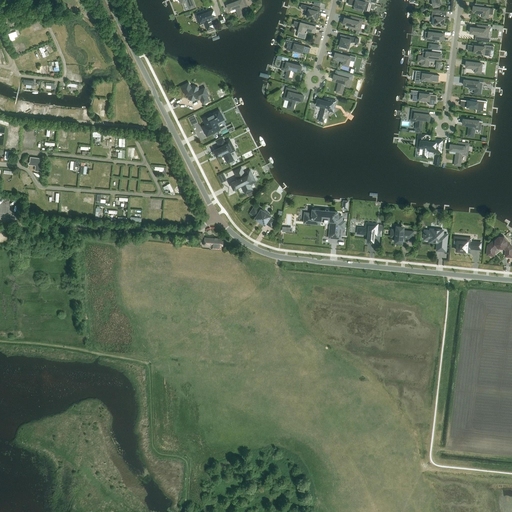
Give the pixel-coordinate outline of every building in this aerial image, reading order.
[(180,0),(182,3),(187,1),(190,9),(195,7),(192,0),(180,0)] [(233,0),(234,2),(228,5),(229,10),(236,7),(237,9),(237,10),(240,18),(245,16),(242,8),(247,6),(244,0),(232,0),(233,0)] [(376,3),(377,0),(359,0),(357,0),(349,0),(348,4),(355,6),(364,8),(363,10),(370,11),(372,2),(375,3),(376,3)] [(302,4),(301,8),(301,7),(308,12),(307,17),(315,19),(317,12),(319,12),(320,8),(312,6),(312,7),(302,4)] [(494,9),(483,7),(484,5),(481,5),(481,7),(474,6),(473,12),(481,13),(480,16),(488,17),(488,14),(493,15),(494,9)] [(433,9),(433,12),(440,13),(440,18),(435,17),(434,24),(443,25),(443,21),(444,18),(446,18),(447,11),(433,9)] [(207,10),(196,14),(200,24),(205,22),(208,29),(213,28),(210,20),(209,18),(215,15),(213,10),(207,13),(206,10),(207,10)] [(345,18),(343,23),(350,25),(350,27),(348,27),(360,30),(363,20),(351,17),(352,17),(352,20),(345,18)] [(312,22),(306,21),(302,20),(301,22),(294,21),(295,21),(294,25),(300,27),(299,31),(306,33),(307,30),(314,32),(316,26),(311,25),(312,22)] [(471,27),(470,33),(476,33),(475,36),(480,37),(480,40),(488,41),(489,38),(487,37),(489,27),(478,25),(478,28),(471,27)] [(16,31),(9,34),(11,41),(15,40),(14,38),(18,36),(16,31)] [(425,31),(425,32),(426,32),(425,39),(436,41),(436,38),(443,39),(444,34),(425,31)] [(341,34),(340,37),(342,38),(340,45),(338,44),(337,48),(347,51),(349,42),(358,42),(359,39),(341,34)] [(286,39),(286,40),(285,43),(288,44),(286,49),(293,51),(292,52),(293,52),(293,49),(302,52),(309,53),(310,48),(311,48),(301,45),(301,44),(302,44),(302,43),(286,39)] [(468,45),(469,45),(468,51),(474,52),(483,53),(483,55),(490,55),(491,50),(493,50),(493,46),(494,46),(473,43),(473,45),(468,45)] [(42,47),(39,48),(44,58),(49,55),(48,51),(45,53),(42,47)] [(435,53),(432,52),(427,52),(422,51),(424,52),(423,57),(419,56),(418,61),(422,62),(422,65),(428,66),(428,60),(433,61),(434,58),(441,59),(441,53),(440,53),(435,53)] [(348,65),(349,60),(354,61),(355,57),(356,57),(350,55),(350,56),(350,57),(336,53),(334,58),(342,60),(341,63),(348,65)] [(28,54),(17,58),(19,64),(30,60),(28,54)] [(283,61),(284,62),(282,69),(288,71),(286,78),(291,80),(293,72),(293,69),(300,71),(301,66),(283,61)] [(467,61),(466,67),(473,68),(473,71),(481,72),(482,63),(467,61)] [(43,66),(44,69),(41,69),(42,74),(50,73),(49,65),(43,66)] [(334,74),(333,80),(340,81),(339,84),(337,92),(342,93),(344,85),(349,87),(351,79),(353,75),(336,70),(335,75),(334,74)] [(422,83),(422,81),(422,79),(432,80),(438,81),(439,75),(439,76),(439,75),(429,74),(429,72),(414,70),(417,71),(415,80),(415,83),(422,83)] [(464,80),(464,85),(471,86),(470,89),(476,89),(475,93),(480,94),(481,90),(482,82),(483,82),(484,80),(473,78),(466,77),(466,80),(464,80)] [(209,101),(203,88),(200,90),(200,91),(198,90),(199,87),(193,86),(192,88),(190,88),(191,86),(189,83),(182,86),(184,92),(185,94),(190,96),(189,98),(194,99),(195,98),(196,98),(196,99),(198,99),(201,98),(203,104),(209,101)] [(295,99),(302,100),(304,95),(297,93),(297,91),(299,91),(287,88),(284,99),(290,100),(288,108),(294,109),(296,101),(295,101),(295,99)] [(435,101),(436,95),(437,95),(432,94),(432,93),(411,90),(412,90),(411,94),(414,94),(413,100),(419,101),(420,99),(429,100),(430,100),(429,104),(429,105),(434,105),(434,101),(435,101)] [(325,121),(328,110),(333,111),(336,101),(324,98),(326,99),(325,101),(318,99),(317,104),(324,106),(323,108),(320,120),(325,121)] [(461,100),(462,100),(461,106),(467,107),(476,108),(476,110),(483,110),(484,101),(487,101),(471,99),(471,101),(461,100)] [(430,114),(427,114),(428,111),(413,109),(412,112),(411,112),(412,113),(411,120),(417,121),(416,129),(421,130),(422,119),(429,120),(430,114)] [(217,123),(224,119),(221,114),(221,113),(220,111),(219,110),(212,114),(211,114),(209,115),(204,118),(204,119),(206,125),(207,128),(204,129),(207,135),(219,130),(216,123),(217,123)] [(464,119),(463,124),(469,125),(468,136),(473,136),(475,128),(480,129),(481,121),(482,122),(482,121),(464,119)] [(69,132),(69,128),(60,127),(59,138),(66,138),(66,132),(69,132)] [(419,137),(417,148),(423,149),(422,157),(427,158),(428,149),(438,151),(439,146),(435,146),(436,142),(430,142),(430,139),(426,138),(426,135),(419,134),(419,137)] [(221,148),(215,151),(217,155),(224,152),(225,154),(224,155),(228,162),(233,160),(229,152),(234,150),(229,140),(225,143),(223,140),(218,142),(221,148)] [(451,144),(450,150),(457,150),(455,161),(454,164),(455,164),(455,165),(460,165),(462,154),(467,155),(469,144),(457,142),(457,143),(458,143),(458,145),(451,144)] [(41,171),(43,158),(30,157),(30,163),(30,165),(36,165),(35,171),(41,171)] [(77,163),(80,164),(80,161),(71,160),(70,169),(76,170),(77,163)] [(234,189),(235,188),(242,185),(246,193),(252,190),(250,184),(252,183),(253,183),(256,181),(250,170),(244,173),(241,168),(235,171),(239,179),(236,181),(236,180),(235,181),(231,183),(234,189)] [(224,172),(217,175),(221,182),(227,180),(224,172)] [(30,176),(24,179),(27,185),(33,183),(30,176)] [(97,195),(97,201),(98,201),(97,204),(105,205),(106,202),(101,202),(102,195),(97,195)] [(256,216),(255,218),(259,220),(258,221),(259,221),(259,220),(261,222),(261,223),(262,222),(265,224),(266,223),(271,226),(275,221),(269,217),(270,216),(268,214),(269,213),(264,210),(263,211),(261,210),(260,211),(255,207),(251,213),(256,216)] [(304,215),(304,220),(305,220),(305,222),(313,223),(313,224),(318,224),(318,223),(320,224),(320,219),(324,220),(324,221),(328,222),(328,220),(330,220),(330,226),(331,226),(330,237),(340,238),(341,227),(344,228),(345,221),(342,221),(342,217),(337,216),(338,212),(329,211),(329,210),(325,210),(325,211),(319,210),(319,209),(315,209),(315,210),(313,210),(313,214),(305,213),(305,215),(304,215)] [(369,234),(368,241),(373,241),(374,234),(376,235),(376,236),(377,236),(378,224),(367,223),(366,229),(358,228),(358,233),(366,234),(369,234)] [(405,237),(405,238),(410,238),(411,232),(403,231),(403,228),(397,228),(396,230),(392,230),(391,236),(396,237),(395,240),(402,241),(403,237),(405,237)] [(425,231),(425,237),(430,238),(430,241),(438,242),(437,250),(445,251),(447,235),(443,234),(443,230),(439,230),(439,229),(435,229),(434,230),(431,229),(431,231),(425,231)] [(204,237),(204,246),(211,246),(211,248),(221,249),(222,246),(223,246),(223,240),(222,240),(222,239),(204,237)] [(458,237),(458,240),(454,240),(454,244),(457,244),(457,250),(470,252),(471,242),(471,238),(458,237)] [(503,247),(506,250),(506,256),(511,256),(511,246),(507,240),(507,239),(506,240),(504,237),(499,237),(496,239),(495,239),(492,242),(491,242),(489,244),(489,245),(488,246),(487,253),(489,255),(492,255),(494,253),(495,249),(498,247),(498,248),(499,247),(502,247),(502,248),(502,249),(503,249),(503,248),(503,247)]
